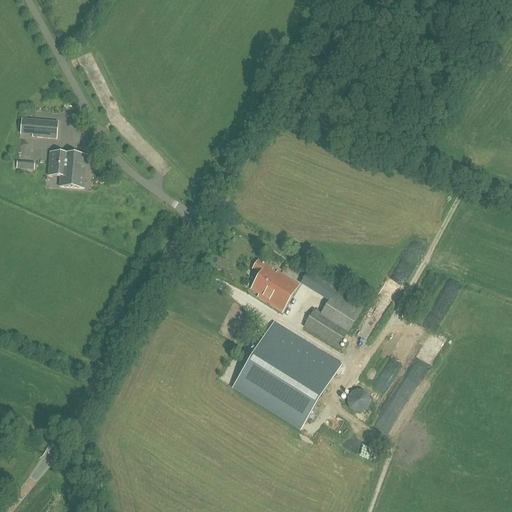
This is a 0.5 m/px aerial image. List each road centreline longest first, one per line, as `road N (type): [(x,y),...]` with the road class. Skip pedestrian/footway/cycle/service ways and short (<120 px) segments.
road 1 (unclassified): [(9,511),(194,216)]
road 2 (unclassified): [(194,216),(156,193),(108,144),(27,0)]
road 3 (track): [(511,196),(266,105)]
road 4 (unclassified): [(194,216),(336,0)]
